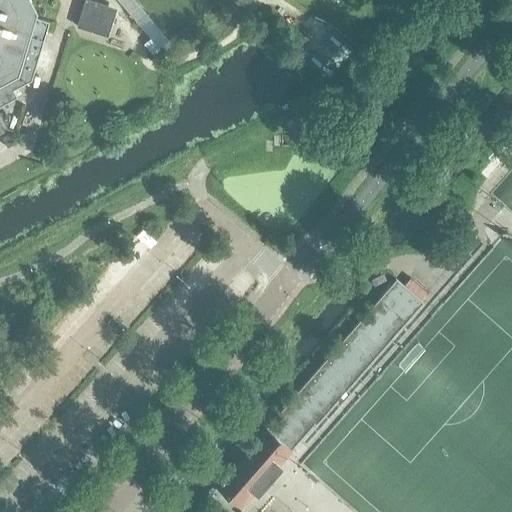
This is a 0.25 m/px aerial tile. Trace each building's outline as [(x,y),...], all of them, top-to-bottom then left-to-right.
[(30,79),(48,21),(35,17),(36,13),(29,0),(0,0),(0,104),(16,96),(13,89),(30,79)] [(84,0),(77,26),(108,36),(117,8),(92,0),(84,0)] [(334,31),(308,60),(327,77),(353,47),(334,31)] [(292,131),(301,125),(296,116),(287,122),(292,131)] [(57,123),(54,135),(70,140),(74,128),(57,123)] [(213,484),(217,487),(243,511),(244,510),(239,506),(289,449),(294,453),(290,448),(313,422),(315,423),(421,302),(395,278),(265,427),(264,426),(263,427),(264,428),(215,484),(214,483),(213,484)]
